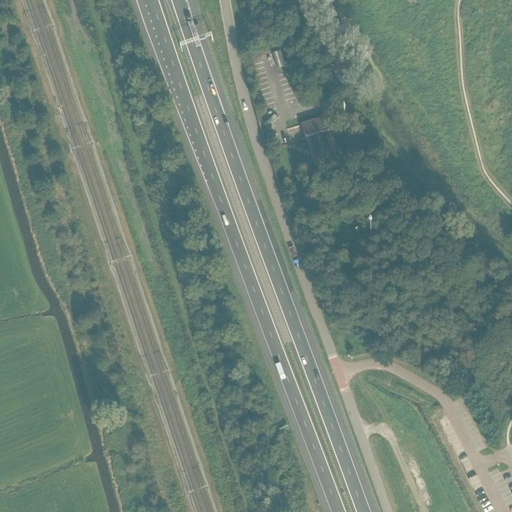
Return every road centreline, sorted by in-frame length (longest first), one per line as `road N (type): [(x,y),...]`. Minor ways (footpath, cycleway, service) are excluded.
road 1 (motorway): [(151,0),(337,511)]
road 2 (motorway): [(362,511),(177,0)]
road 3 (unclassified): [(386,511),(267,174),(224,0)]
